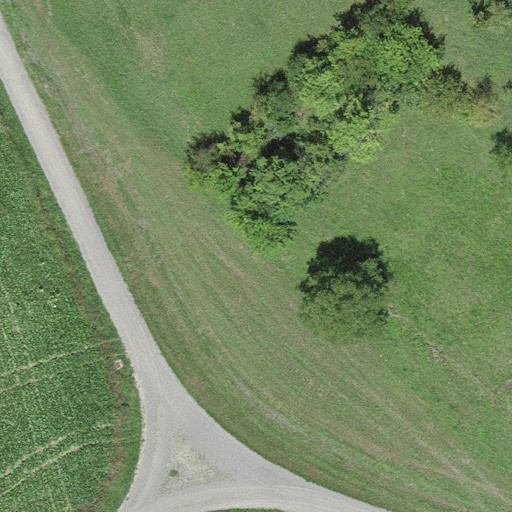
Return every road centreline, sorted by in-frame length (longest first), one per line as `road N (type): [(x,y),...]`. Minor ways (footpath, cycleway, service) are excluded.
road 1 (track): [(322,511),(237,470),(142,364),(0,45)]
road 2 (track): [(142,364),(151,428),(127,511)]
road 3 (track): [(186,511),(251,502),(313,511)]
